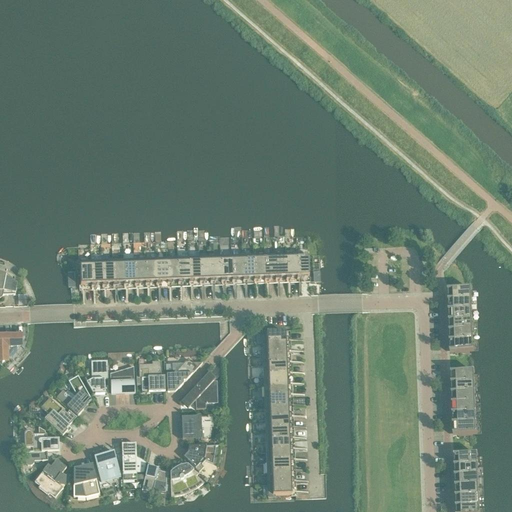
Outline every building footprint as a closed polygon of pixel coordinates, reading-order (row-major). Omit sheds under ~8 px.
[(297,282),(296,256),(285,257),(286,283),(297,282)] [(308,282),(307,256),(296,256),(297,282),(308,282)] [(275,283),(274,257),(263,258),(264,283),(275,283)] [(286,283),(285,257),(274,257),(275,283),(286,283)] [(243,284),(242,258),(231,259),(232,285),(243,284)] [(254,284),(253,258),(242,258),(243,284),(254,284)] [(264,283),(263,258),(253,258),(254,284),(264,283)] [(221,285),(220,259),(209,260),(210,285),(221,285)] [(232,285),(231,259),(220,259),(221,285),(232,285)] [(189,286),(188,260),(177,261),(178,287),(189,286)] [(199,286),(198,260),(188,260),(189,286),(199,286)] [(210,285),(209,260),(198,260),(199,286),(210,285)] [(167,287),(166,261),(155,262),(156,287),(167,287)] [(178,287),(177,261),(166,261),(167,287),(178,287)] [(145,288),(144,262),(133,263),(134,288),(145,288)] [(156,287),(155,262),(144,262),(145,288),(156,287)] [(113,289),(112,263),(101,264),(102,290),(113,289)] [(124,289),(123,263),(112,263),(113,289),(124,289)] [(134,288),(133,263),(123,263),(124,289),(134,288)] [(91,290),(90,264),(77,265),(77,271),(79,271),(80,290),(91,290)] [(102,290),(101,264),(90,264),(91,290),(102,290)] [(15,296),(14,277),(10,275),(6,273),(7,272),(6,272),(6,273),(4,272),(0,271),(0,299),(1,299),(2,298),(2,297),(15,296)] [(471,302),(471,293),(467,293),(467,291),(448,292),(448,294),(449,302),(448,302),(448,303),(471,302)] [(472,312),(471,302),(448,303),(448,304),(449,304),(449,312),(448,312),(448,313),(472,312)] [(472,322),(472,312),(448,313),(448,314),(449,314),(449,323),(472,322)] [(473,333),(472,322),(449,323),(449,324),(450,324),(450,333),(449,333),(449,334),(473,333)] [(473,343),(473,333),(449,334),(450,334),(450,343),(450,344),(473,343)] [(288,345),(287,334),(261,335),(262,346),(288,345)] [(17,353),(17,348),(22,342),(16,337),(0,337),(0,362),(2,364),(7,358),(12,358),(17,353)] [(473,352),(473,343),(450,344),(451,353),(450,353),(450,355),(469,354),(469,352),(473,352)] [(288,356),(288,345),(262,346),(262,357),(288,356)] [(288,367),(288,356),(262,357),(263,368),(288,367)] [(185,383),(202,364),(201,364),(192,365),(187,360),(183,365),(172,366),(172,376),(166,376),(167,395),(175,394),(183,385),(183,383),(185,383)] [(108,395),(107,363),(91,363),(91,381),(86,385),(92,395),(108,395)] [(164,378),(161,378),(160,363),(152,364),(152,367),(139,368),(139,367),(138,367),(139,379),(137,379),(136,379),(136,387),(140,387),(140,386),(141,386),(141,393),(148,393),(148,394),(164,393),(164,378)] [(289,378),(288,367),(263,368),(263,379),(289,378)] [(216,404),(216,384),(212,384),(215,381),(209,375),(215,368),(214,368),(180,405),(187,411),(195,403),(196,405),(204,405),(204,406),(208,405),(208,404),(216,404)] [(134,396),(133,369),(109,376),(110,397),(134,396)] [(475,385),(474,375),(470,375),(470,374),(451,375),(451,376),(452,385),(451,385),(451,386),(475,385)] [(81,408),(91,402),(78,378),(68,384),(73,393),(71,396),(67,392),(65,395),(62,392),(56,399),(77,418),(83,412),(79,408),(81,406),(81,408)] [(289,389),(289,378),(263,379),(263,390),(289,389)] [(475,395),(475,385),(451,386),(452,386),(452,395),(452,396),(475,395)] [(290,399),(289,389),(263,390),(264,400),(290,399)] [(475,405),(475,395),(452,396),(452,397),(453,405),(452,405),(452,406),(475,405)] [(290,410),(290,399),(264,400),(264,411),(290,410)] [(76,420),(68,413),(68,414),(66,416),(49,400),(41,409),(49,417),(44,421),(56,433),(60,428),(65,433),(69,428),(68,428),(76,420)] [(476,415),(475,405),(452,406),(452,407),(453,407),(453,415),(452,415),(452,416),(476,415)] [(290,421),(290,410),(264,411),(265,422),(290,421)] [(476,425),(476,415),(452,416),(452,417),(453,417),(453,426),(476,425)] [(211,433),(211,429),(213,429),(212,419),(218,419),(218,418),(208,418),(207,418),(200,419),(200,417),(194,419),(185,419),(185,442),(194,442),(194,443),(200,441),(204,441),(206,441),(208,439),(210,438),(211,436),(211,433)] [(291,432),(290,421),(265,422),(265,433),(291,432)] [(476,435),(476,425),(453,426),(453,427),(454,436),(453,436),(453,437),(472,437),(472,435),(476,435)] [(34,463),(47,462),(47,454),(59,453),(58,441),(46,441),(46,436),(33,436),(32,434),(29,432),(27,432),(25,434),(24,436),(25,463),(26,466),(28,467),(31,467),(33,465),(34,463)] [(291,443),(291,432),(265,433),(265,444),(291,443)] [(292,453),(291,443),(265,444),(266,454),(292,453)] [(144,474),(146,464),(144,463),(140,460),(136,458),(135,446),(121,446),(122,482),(137,482),(136,474),(144,474)] [(214,457),(215,448),(217,448),(217,447),(188,448),(187,455),(191,456),(190,457),(193,460),(189,465),(199,474),(203,469),(201,467),(205,462),(212,466),(213,458),(214,458),(214,457)] [(100,483),(120,477),(113,453),(93,459),(100,483)] [(292,464),(292,453),(266,454),(266,465),(292,464)] [(478,467),(477,458),(473,458),(473,457),(454,457),(454,459),(455,459),(455,467),(454,468),(478,467)] [(66,470),(56,462),(50,469),(47,467),(34,484),(39,488),(38,489),(48,497),(49,495),(55,500),(63,489),(61,488),(62,487),(63,487),(65,484),(66,482),(65,480),(61,477),(66,470)] [(165,495),(167,474),(157,472),(158,471),(147,468),(148,464),(141,493),(165,495)] [(293,475),(292,464),(266,465),(267,476),(293,475)] [(85,499),(99,496),(92,466),(73,470),(73,499),(85,499)] [(203,485),(196,478),(197,476),(187,466),(183,467),(179,468),(176,470),(173,472),(170,475),(171,499),(173,498),(178,498),(183,496),(185,495),(186,493),(188,492),(190,491),(192,491),(195,491),(200,487),(203,485)] [(478,478),(478,467),(454,468),(454,469),(455,469),(455,478),(478,478)] [(293,486),(293,475),(267,476),(267,487),(293,486)] [(478,488),(478,478),(455,478),(455,479),(456,488),(455,488),(455,489),(478,488)] [(293,497),(293,486),(267,487),(267,501),(274,500),(274,498),(293,497)] [(479,498),(478,488),(455,489),(456,489),(456,498),(455,498),(455,499),(479,498)] [(479,508),(479,498),(455,499),(455,500),(456,500),(456,508),(456,509),(479,508)]
